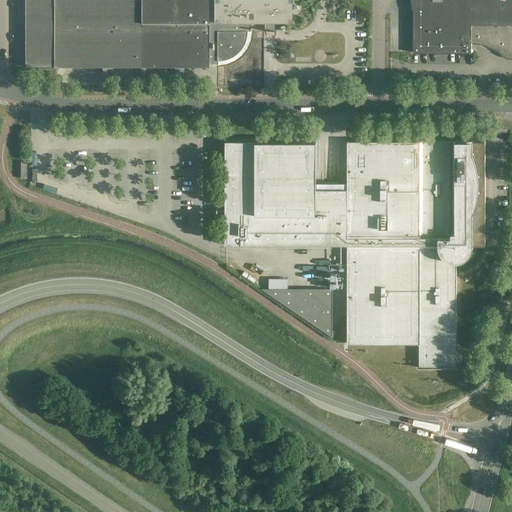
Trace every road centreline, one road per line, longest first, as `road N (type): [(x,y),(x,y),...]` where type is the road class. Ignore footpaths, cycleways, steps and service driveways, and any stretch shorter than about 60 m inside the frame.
road 1 (tertiary): [(411,424),(296,385),(161,304),(117,288),(54,286),(0,303)]
road 2 (unclassified): [(378,106),(63,105),(0,89)]
road 3 (tertiary): [(116,511),(0,433)]
road 4 (unclassified): [(511,105),(378,106)]
